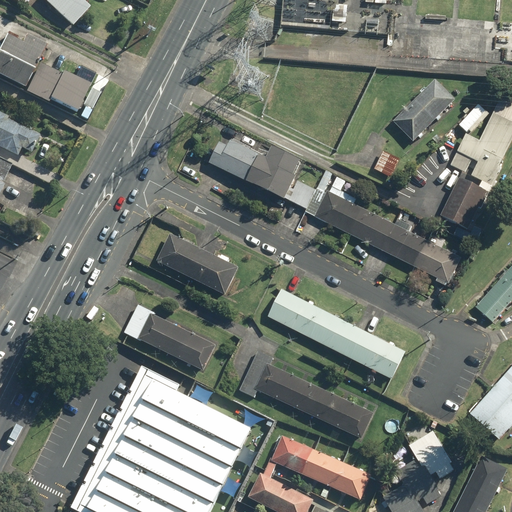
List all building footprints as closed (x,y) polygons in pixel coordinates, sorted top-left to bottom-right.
[(40,0),(70,29),(88,10),(76,0),(40,0)] [(334,11),(332,24),(346,26),(348,13),(334,11)] [(6,38),(0,48),(0,78),(24,91),(38,64),(47,48),(25,36),(20,45),(6,38)] [(38,64),(24,91),(48,104),(50,102),(76,116),(81,106),(91,111),(100,95),(89,89),(96,75),(82,68),(76,81),(61,73),(60,75),(38,64)] [(395,124),(413,145),(457,103),(436,82),(426,92),(425,91),(413,102),(414,104),(405,112),(405,111),(394,121),(396,122),(395,124)] [(443,219),(458,227),(452,238),(474,250),(484,231),(471,225),(477,211),(480,212),(502,169),(500,168),(511,144),(511,100),(504,96),(479,143),(466,136),(450,167),(466,175),(473,161),(478,164),(468,182),(462,179),(443,219)] [(478,106),(458,126),(467,135),(470,132),(472,134),(489,117),(478,106)] [(0,149),(17,158),(20,151),(30,156),(40,137),(7,121),(8,119),(0,115),(0,149)] [(233,142),(231,145),(230,148),(222,144),(211,164),(288,204),(291,200),(309,209),(318,190),(297,179),(304,165),(275,150),(270,161),(233,142)] [(375,172),(392,180),(400,162),(384,154),(375,172)] [(0,192),(2,188),(0,187),(11,166),(0,160),(0,192)] [(307,213),(315,218),(449,287),(462,261),(410,234),(413,228),(398,220),(395,226),(354,205),(357,199),(346,194),(343,200),(329,192),(327,195),(324,194),(334,174),(328,172),(318,192),(308,211),(307,213)] [(217,258),(193,247),(195,243),(184,238),(182,241),(171,235),(157,263),(225,297),(239,270),(229,265),(231,261),(218,255),(217,258)] [(511,265),(474,308),(492,324),(511,302),(511,265)] [(405,354),(394,348),(396,345),(388,341),(386,344),(282,291),(268,318),(391,381),(405,354)] [(137,306),(124,334),(204,373),(216,347),(155,317),(155,315),(137,306)] [(86,318),(93,324),(102,314),(95,308),(86,318)] [(374,415),(270,365),(273,359),(257,351),(238,391),(254,399),(257,391),(362,441),(374,415)] [(470,413),(499,439),(511,424),(511,366),(494,386),(471,412),(470,413)] [(179,387),(141,368),(70,511),(72,511),(210,511),(252,431),(176,393),(179,387)] [(422,511),(417,503),(423,500),(427,506),(442,497),(430,477),(435,474),(439,480),(456,471),(433,432),(408,446),(417,461),(396,473),(403,485),(382,498),(385,503),(382,504),(384,508),(387,507),(390,511),(422,511)] [(247,499),(273,511),(307,511),(313,501),(270,479),(277,465),(360,502),(372,476),(282,436),(280,441),(277,439),(273,449),(276,451),(272,460),(271,459),(263,476),(260,474),(247,499)] [(477,466),(453,511),(487,511),(503,479),(477,466)]
